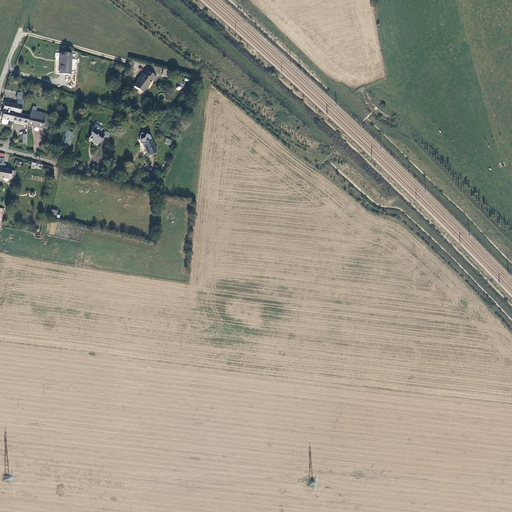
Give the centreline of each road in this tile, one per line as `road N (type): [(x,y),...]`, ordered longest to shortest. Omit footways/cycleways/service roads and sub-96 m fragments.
road 1 (track): [(511,268),(379,135),(383,130),(416,150),(511,248)]
road 2 (track): [(387,197),(309,127),(303,109),(170,0)]
road 3 (track): [(363,114),(242,0)]
road 4 (track): [(511,315),(399,199)]
road 5 (track): [(144,0),(242,81)]
